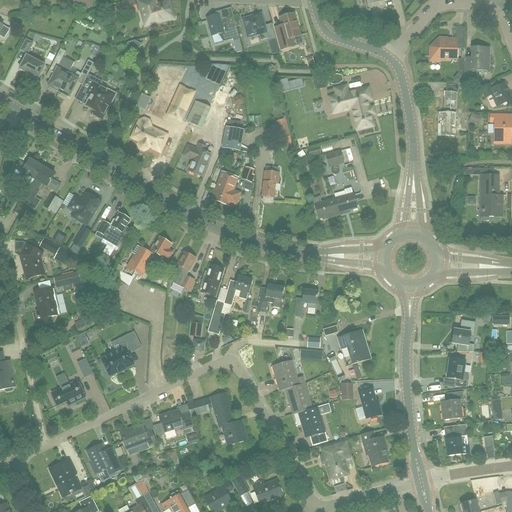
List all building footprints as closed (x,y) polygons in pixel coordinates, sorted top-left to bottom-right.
[(119,18),(138,12),(135,0),(116,6),(119,18)] [(145,0),(138,2),(144,25),(152,22),(153,24),(173,18),(169,2),(155,5),(153,0),(145,0)] [(221,21),(218,12),(214,13),(215,16),(206,18),(211,36),(221,34),(223,42),(233,39),(231,31),(236,30),(233,18),(221,21)] [(268,41),(275,39),(271,24),(264,26),(261,14),(242,19),(247,38),(259,35),(260,41),(268,39),(268,41)] [(278,38),(281,50),(293,47),(291,39),(300,36),(294,15),(280,19),(285,37),(278,38)] [(0,23),(0,36),(4,38),(9,30),(3,26),(0,23)] [(466,49),(466,29),(456,28),(456,42),(454,42),(451,44),(448,40),(440,39),(432,47),(431,61),(440,61),(443,59),(443,58),(457,58),(457,49),(466,49)] [(33,43),(26,40),(21,50),(27,54),(33,43)] [(64,65),(60,63),(66,52),(61,49),(46,78),(51,81),(48,87),(58,92),(68,74),(61,71),(64,65)] [(490,70),(490,49),(473,49),(472,63),(465,63),(465,77),(477,77),(477,69),(490,70)] [(38,79),(45,65),(26,56),(19,69),(38,79)] [(74,77),(68,74),(58,92),(69,98),(77,83),(82,86),(94,63),(88,60),(81,74),(77,72),(74,77)] [(86,106),(85,107),(95,112),(93,115),(101,120),(105,113),(106,113),(116,94),(102,87),(101,82),(89,76),(89,75),(88,74),(82,86),(75,100),(86,106)] [(465,74),(458,74),(454,78),(453,78),(453,84),(459,84),(464,84),(465,74)] [(302,79),(288,82),(287,78),(279,81),(282,92),(291,90),(304,86),(302,79)] [(326,88),(324,79),(314,82),(316,90),(326,88)] [(497,107),(511,100),(505,84),(493,90),(490,84),(480,89),(484,99),(492,95),(497,107)] [(374,104),(370,105),(369,101),(373,100),(369,88),(358,91),(348,94),(346,87),(335,89),(337,96),(330,98),(334,114),(352,109),(354,115),(358,131),(363,130),(374,127),(372,117),(371,115),(376,114),(374,104)] [(456,109),(457,93),(445,92),(444,108),(456,109)] [(144,111),(150,99),(142,95),(136,107),(144,111)] [(195,102),(186,122),(201,129),(213,102),(201,96),(198,103),(195,102)] [(180,121),(188,105),(175,99),(168,115),(180,121)] [(455,137),(457,114),(439,113),(438,136),(455,137)] [(511,145),(511,138),(511,137),(511,121),(511,122),(511,115),(491,115),(491,123),(495,123),(494,144),(511,145)] [(147,149),(148,147),(159,152),(167,136),(149,128),(150,126),(148,122),(144,120),(139,121),(132,138),(139,141),(138,145),(139,149),(143,151),(147,149)] [(233,129),(234,122),(227,120),(226,128),(233,129)] [(278,128),(284,152),(293,149),(289,136),(290,136),(287,126),(278,128)] [(239,152),(243,131),(233,129),(226,128),(222,149),(239,152)] [(201,178),(211,155),(202,151),(204,146),(199,144),(196,150),(187,146),(183,156),(192,160),(188,172),(201,178)] [(309,157),(321,153),(320,148),(308,151),(309,157)] [(219,159),(226,161),(229,151),(222,149),(219,159)] [(330,167),(344,163),(340,151),(326,155),(330,167)] [(26,182),(32,186),(43,168),(42,167),(44,165),(37,161),(36,163),(31,160),(27,166),(20,162),(16,169),(23,174),(23,173),(29,176),(26,182)] [(254,176),(252,175),(254,171),(253,170),(245,167),(241,179),(244,180),(251,183),(252,183),(253,179),(254,176)] [(32,186),(24,199),(33,205),(42,192),(39,190),(43,185),(47,188),(55,175),(43,168),(32,186)] [(241,194),(234,191),(239,178),(222,171),(211,200),(228,206),(229,205),(236,208),(241,194)] [(262,197),(264,197),(263,200),(265,201),(272,202),(273,200),(273,198),(274,198),(275,197),(277,197),(278,191),(275,191),(276,184),(278,184),(279,173),(265,172),(262,197)] [(503,218),(504,195),(499,195),(499,176),(481,175),(481,195),(479,195),(479,217),(503,218)] [(334,199),(339,216),(345,214),(345,211),(357,208),(353,193),(334,199)] [(87,226),(101,202),(86,194),(82,201),(75,196),(68,208),(75,212),(72,217),(87,226)] [(48,209),(56,214),(64,201),(55,196),(48,209)] [(339,216),(334,199),(321,203),(320,197),(313,199),(318,219),(331,216),(332,218),(339,216)] [(21,217),(28,205),(20,200),(13,213),(21,217)] [(129,229),(126,227),(130,220),(119,214),(115,221),(113,220),(110,225),(103,221),(95,236),(118,249),(129,229)] [(72,245),(73,245),(69,251),(77,256),(80,249),(81,250),(91,232),(83,227),(72,245)] [(154,244),(149,252),(148,254),(153,257),(161,261),(162,259),(163,259),(163,258),(166,260),(169,259),(171,255),(171,253),(167,251),(170,245),(170,244),(160,238),(156,245),(154,244)] [(44,239),(39,247),(56,256),(54,260),(69,269),(76,257),(44,239)] [(45,266),(42,265),(41,259),(44,254),(27,244),(20,256),(27,280),(45,275),(45,274),(47,272),(45,266)] [(138,246),(133,253),(136,255),(134,260),(132,259),(127,268),(135,272),(132,278),(115,270),(100,303),(118,312),(133,279),(138,282),(142,276),(153,257),(148,254),(149,252),(138,246)] [(187,276),(189,271),(190,271),(196,258),(184,252),(178,266),(180,267),(172,283),(190,291),(195,280),(187,276)] [(73,263),(74,263),(72,266),(78,270),(80,266),(81,267),(85,259),(78,255),(73,263)] [(218,285),(223,269),(209,265),(207,273),(205,272),(199,292),(213,296),(216,285),(218,285)] [(78,273),(74,274),(54,279),(56,287),(63,286),(64,291),(65,292),(71,291),(72,288),(71,285),(73,284),(73,288),(81,286),(78,273)] [(239,298),(246,300),(243,310),(248,312),(251,301),(247,300),(249,294),(250,294),(254,281),(239,277),(237,283),(231,281),(224,304),(216,301),(207,332),(219,336),(227,306),(231,307),(235,293),(234,292),(235,290),(241,292),(239,298)] [(284,294),(285,288),(268,285),(267,289),(261,288),(257,311),(266,313),(268,303),(273,303),(272,307),(281,309),(283,294),(284,294)] [(56,309),(58,308),(57,301),(55,301),(53,295),(56,295),(54,287),(34,292),(38,310),(36,311),(39,324),(51,321),(50,317),(58,315),(56,309)] [(308,305),(307,309),(315,310),(316,305),(317,298),(318,298),(318,291),(304,290),(303,299),(297,299),(295,316),(303,317),(304,304),(308,305)] [(509,325),(509,317),(494,317),(494,325),(509,325)] [(473,352),(474,346),(468,345),(469,336),(473,337),(475,323),(461,321),(459,331),(453,330),(451,344),(458,345),(457,352),(473,352)] [(201,339),(203,327),(191,325),(189,338),(201,339)] [(325,337),(338,333),(336,326),(323,330),(325,337)] [(363,379),(358,363),(370,360),(361,331),(337,338),(346,367),(352,365),(356,381),(363,379)] [(110,343),(115,353),(101,359),(104,365),(102,365),(105,372),(107,371),(110,377),(119,372),(119,373),(125,370),(125,369),(134,365),(128,352),(131,350),(132,352),(141,348),(133,332),(110,343)] [(203,352),(204,342),(194,340),(193,350),(203,352)] [(330,363),(336,360),(333,354),(327,357),(330,363)] [(0,390),(15,388),(9,361),(4,362),(4,360),(0,361),(0,390)] [(84,378),(92,374),(85,360),(78,364),(84,378)] [(337,376),(342,373),(336,360),(330,363),(337,376)] [(473,382),(467,381),(468,374),(463,373),(465,362),(449,360),(447,379),(456,380),(455,387),(470,389),(473,388),(473,382)] [(279,391),(285,390),(304,384),(302,377),(297,379),(291,361),(272,366),(279,391)] [(343,373),(342,373),(337,376),(336,376),(339,382),(340,382),(342,381),(345,379),(343,373)] [(385,374),(384,385),(401,386),(401,376),(385,374)] [(79,384),(75,386),(73,382),(51,393),(52,397),(57,407),(67,402),(68,405),(85,397),(79,384)] [(304,384),(285,390),(292,415),(298,413),(311,409),(304,384)] [(353,401),(353,384),(342,384),(342,401),(353,401)] [(367,419),(381,415),(379,407),(377,407),(372,389),(359,393),(367,419)] [(465,410),(461,410),(460,401),(464,401),(463,393),(448,395),(449,403),(441,404),(443,421),(466,419),(465,410)] [(228,446),(247,441),(242,421),(236,423),(234,417),(232,418),(226,394),(210,398),(212,404),(207,405),(205,400),(187,405),(191,417),(209,412),(208,409),(213,407),(219,428),(223,427),(228,446)] [(502,420),(500,399),(491,400),(494,421),(502,420)] [(298,413),(302,425),(305,438),(325,432),(318,407),(311,409),(298,413)] [(183,429),(191,427),(188,414),(179,417),(177,412),(159,418),(164,432),(182,426),(183,429)] [(143,425),(132,429),(128,430),(127,428),(119,431),(123,442),(124,442),(129,457),(149,449),(148,446),(156,443),(151,430),(145,432),(143,425)] [(466,427),(465,426),(454,428),(456,439),(445,440),(447,457),(463,455),(469,455),(468,447),(467,437),(466,427)] [(166,432),(168,441),(177,438),(175,430),(166,432)] [(383,437),(380,438),(376,439),(374,432),(361,436),(367,456),(369,455),(372,467),(389,462),(384,446),(386,445),(383,437)] [(189,446),(199,443),(197,437),(187,440),(189,446)] [(343,459),(348,457),(343,441),(330,445),(332,452),(321,455),(324,464),(327,464),(331,479),(347,474),(343,459)] [(95,475),(100,472),(104,470),(108,477),(123,470),(112,448),(105,451),(101,444),(87,451),(93,463),(90,465),(95,475)] [(118,458),(125,456),(122,447),(115,450),(118,458)] [(180,468),(175,451),(167,453),(167,454),(165,454),(167,460),(169,460),(171,468),(172,467),(173,470),(180,468)] [(62,498),(81,489),(73,474),(75,473),(69,460),(49,470),(62,498)] [(240,496),(249,491),(241,476),(231,481),(240,496)] [(90,480),(81,485),(87,497),(89,496),(96,493),(90,482),(90,480)] [(226,493),(232,490),(227,480),(214,488),(216,491),(204,498),(211,511),(214,511),(223,507),(224,509),(232,504),(226,493)] [(259,504),(282,495),(276,481),(266,485),(264,481),(252,485),(259,504)] [(137,484),(143,496),(149,492),(145,485),(143,487),(140,482),(137,484)] [(134,501),(138,506),(127,511),(150,511),(151,511),(143,496),(137,484),(136,484),(128,489),(134,501)] [(188,511),(184,505),(193,500),(188,490),(185,485),(179,488),(183,493),(179,495),(177,491),(171,495),(173,499),(162,505),(165,511),(170,509),(171,511),(188,511)] [(98,511),(99,511),(92,497),(80,503),(84,510),(80,511),(98,511)] [(462,511),(480,511),(477,500),(461,505),(462,511)] [(192,511),(198,511),(200,511),(196,503),(189,507),(192,511)]
